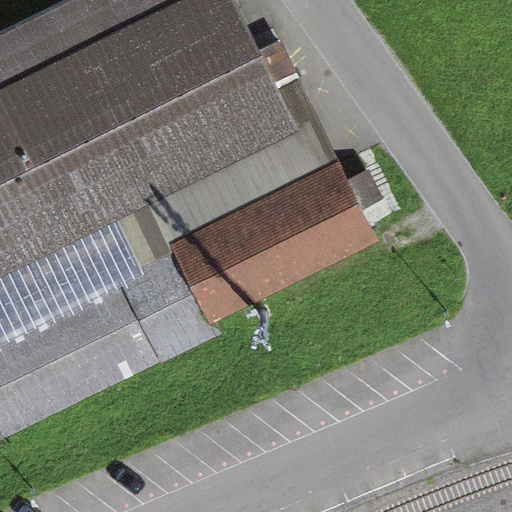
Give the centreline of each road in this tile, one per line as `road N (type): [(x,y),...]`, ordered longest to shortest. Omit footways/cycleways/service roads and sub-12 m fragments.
road 1 (unclassified): [(145,511),(511,370)]
road 2 (unclassified): [(511,265),(333,0)]
